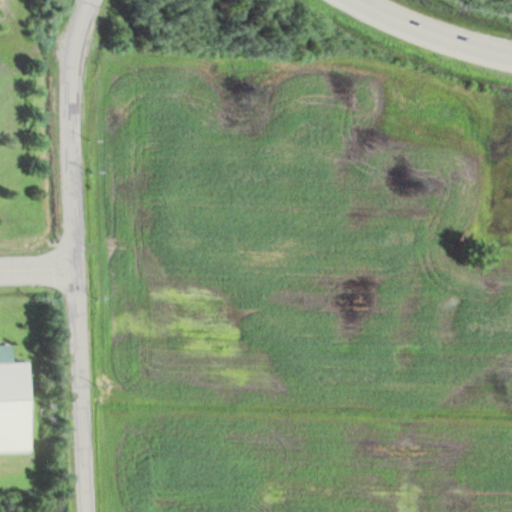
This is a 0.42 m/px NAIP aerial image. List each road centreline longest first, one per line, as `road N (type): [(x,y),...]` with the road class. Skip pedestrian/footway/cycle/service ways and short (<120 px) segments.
road 1 (residential): [(88,511),(71,81),(89,0)]
road 2 (tertiary): [(511,57),(351,0)]
